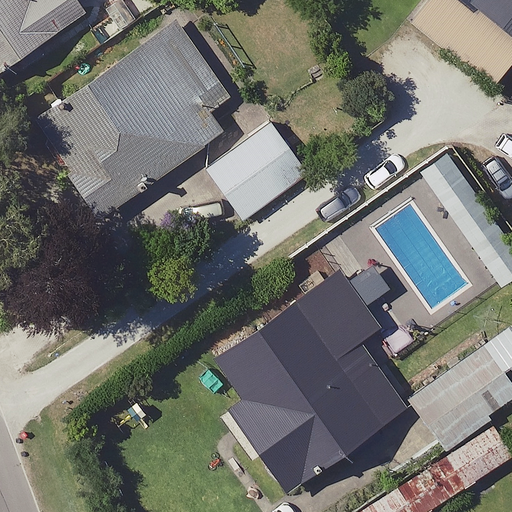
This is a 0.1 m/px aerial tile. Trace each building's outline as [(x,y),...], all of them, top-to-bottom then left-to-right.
[(0,0),(0,73),(19,60),(25,68),(41,56),(35,48),(100,0),(0,0)] [(493,90),(511,67),(511,0),(417,0),(404,17),(493,90)] [(204,60),(179,23),(34,122),(99,216),(243,118),(204,60)] [(306,176),(270,125),(209,169),(244,219),(306,176)] [(379,326),(339,270),(218,357),(247,398),(223,414),(254,457),(260,453),(289,493),(412,405),(363,337),(379,326)] [(511,400),(511,331),(508,327),(411,400),(448,449),(511,400)] [(511,453),(511,446),(493,423),(448,458),(470,487),(511,453)] [(412,511),(397,485),(352,511),(351,511),(412,511)]
